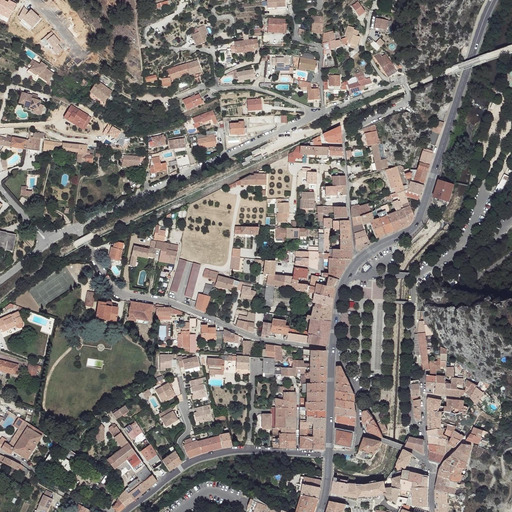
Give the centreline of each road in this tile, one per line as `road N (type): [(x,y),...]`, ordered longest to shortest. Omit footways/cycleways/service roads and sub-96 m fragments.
road 1 (primary): [(492,0),(419,218),(358,260)]
road 2 (unclassified): [(333,349),(261,339),(166,300),(117,290),(77,225)]
road 3 (tertiary): [(358,260),(344,136),(409,96),(397,82),(322,111)]
road 4 (tertiary): [(314,114),(77,225)]
road 5 (unclassified): [(427,461),(427,440),(407,412),(413,276)]
road 6 (tertiary): [(328,455),(241,451),(185,466)]
road 7 (residential): [(321,0),(301,10),(295,29),(296,38),(321,47),(322,111)]
road 8 (residential): [(213,51),(217,87),(255,87),(314,114)]
road 9 (residential): [(106,511),(0,451)]
